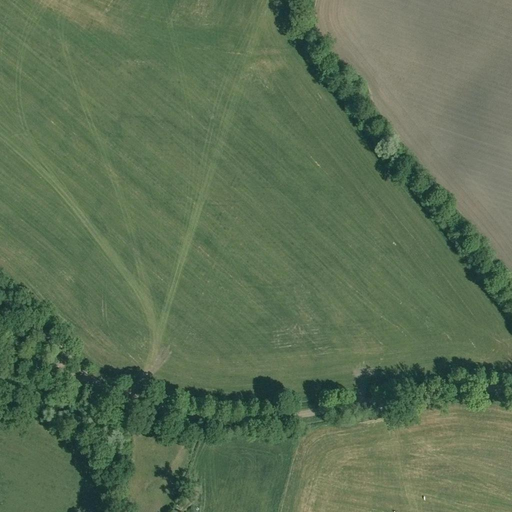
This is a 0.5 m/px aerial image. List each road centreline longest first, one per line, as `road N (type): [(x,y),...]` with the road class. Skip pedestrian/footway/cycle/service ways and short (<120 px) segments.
road 1 (unclassified): [(511,391),(458,388),(268,418),(213,417),(0,356)]
road 2 (track): [(0,294),(92,382)]
